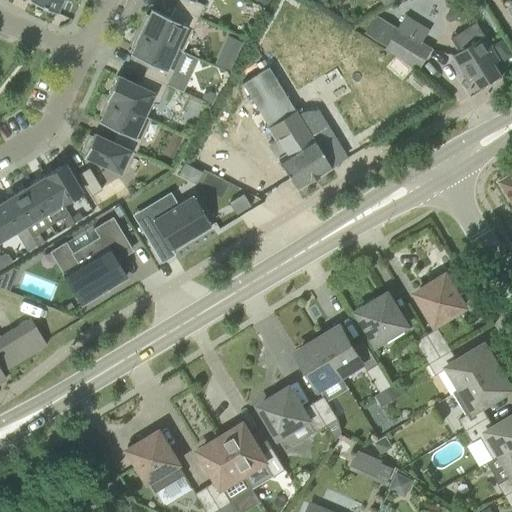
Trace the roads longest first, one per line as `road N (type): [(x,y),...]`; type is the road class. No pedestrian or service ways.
road 1 (tertiary): [(0,436),(440,168)]
road 2 (residential): [(511,288),(440,168)]
road 3 (residential): [(0,158),(48,131),(81,58)]
